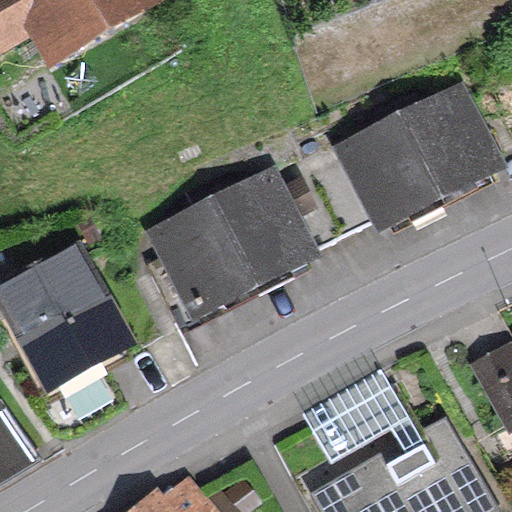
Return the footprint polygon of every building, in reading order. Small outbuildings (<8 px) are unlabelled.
[(186,9),(181,0),(0,0),(0,62),(47,36),(69,75),(186,9)] [(495,179),(456,100),(401,126),(439,205),(495,179)] [(439,205),(401,126),(345,153),(384,232),(439,205)] [(308,266),(269,186),(213,213),(252,293),(308,266)] [(252,293),(213,213),(158,240),(196,320),(252,293)] [(101,240),(17,283),(73,393),(157,350),(101,240)] [(511,342),(481,361),(511,413),(511,342)] [(511,511),(511,505),(454,406),(314,488),(328,511),(511,511)] [(230,511),(200,469),(139,511),(230,511)]
